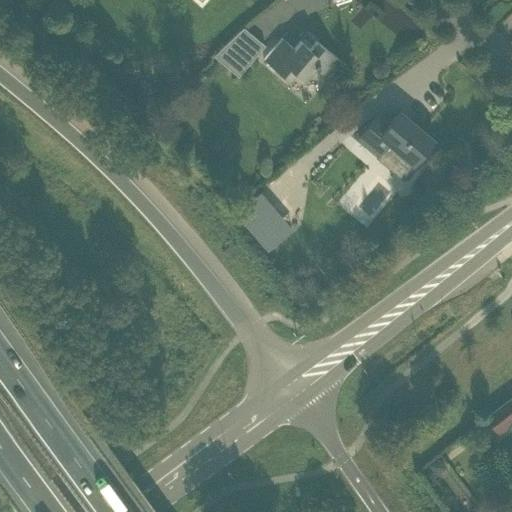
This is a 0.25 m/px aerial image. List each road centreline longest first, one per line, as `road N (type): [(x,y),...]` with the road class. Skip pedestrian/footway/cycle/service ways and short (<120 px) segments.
road 1 (motorway): [(295,387),(132,190),(0,75)]
road 2 (tertiary): [(295,387),(511,224)]
road 3 (tertiary): [(129,511),(295,387)]
road 4 (motorway): [(114,511),(0,353)]
road 5 (motorway): [(378,511),(295,387)]
